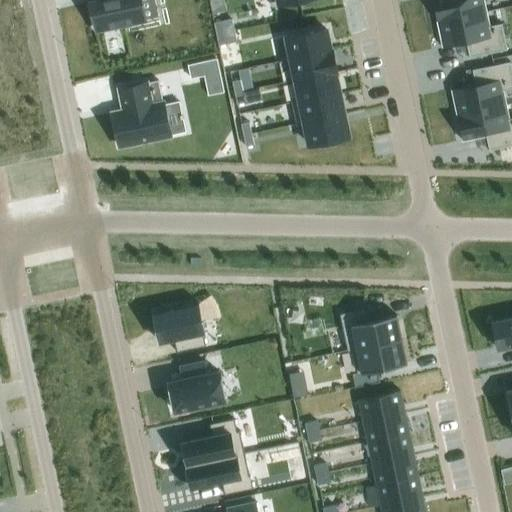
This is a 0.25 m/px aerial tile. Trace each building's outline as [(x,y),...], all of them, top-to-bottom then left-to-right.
[(103,0),(90,3),(92,13),(94,13),(98,29),(144,20),(139,0),(103,0)] [(431,0),(436,23),(485,12),(482,0),(431,0)] [(485,12),(436,23),(442,48),(465,43),(469,58),(507,50),(501,24),(488,26),(485,12)] [(221,22),(213,23),(216,35),(224,33),(221,22)] [(325,29),(286,37),(290,60),(330,51),(329,50),(325,29)] [(224,33),(216,35),(218,46),(226,44),(224,33)] [(330,51),(290,60),(295,81),(334,72),(334,73),(336,73),(331,50),(329,50),(330,51)] [(474,85),(451,90),(456,116),(505,105),(502,91),(511,89),(511,75),(509,62),(471,70),(474,85)] [(334,72),(295,81),(299,101),(299,102),(339,93),(338,91),(334,73),(334,72)] [(240,80),(231,82),(234,93),(242,92),(240,80)] [(123,111),(112,114),(119,147),(169,136),(158,81),(119,89),(123,111)] [(299,101),(291,102),(296,126),(304,124),(304,123),(343,115),(339,96),(338,91),(339,93),(299,102),(299,101)] [(242,92),(234,93),(236,105),(244,103),(242,92)] [(505,105),(456,116),(462,141),(485,136),(488,151),(511,145),(511,118),(508,119),(505,105)] [(343,115),(304,123),(304,124),(309,145),(348,137),(343,115)] [(248,123),(240,124),(243,136),(251,134),(248,123)] [(251,134),(243,136),(245,147),(253,145),(251,134)] [(162,311),(153,313),(160,342),(173,339),(176,352),(204,346),(202,333),(203,333),(196,304),(179,308),(178,304),(162,307),(162,311)] [(364,309),(339,314),(347,352),(351,351),(351,350),(401,339),(396,315),(366,321),(364,309)] [(511,318),(491,323),(497,349),(511,345),(511,318)] [(401,339),(351,350),(351,351),(356,373),(352,374),(355,387),(379,382),(376,370),(406,364),(401,339)] [(181,379),(168,382),(174,411),(224,400),(218,371),(206,374),(203,361),(179,366),(181,379)] [(305,385),(291,388),(293,398),(307,395),(305,385)] [(399,390),(357,399),(362,421),(403,412),(399,390)] [(403,412),(362,421),(366,442),(408,433),(403,412)] [(211,436),(181,443),(186,466),(244,454),(239,431),(235,431),(233,419),(208,424),(211,436)] [(316,421),(304,423),(306,433),(318,431),(316,421)] [(318,431),(306,433),(309,443),(320,440),(318,431)] [(408,433),(366,442),(371,463),(412,454),(408,433)] [(186,466),(191,489),(221,483),(224,495),(252,489),(249,475),(248,475),(244,454),(186,466)] [(412,454),(371,463),(375,484),(417,475),(412,454)] [(325,463),(313,466),(315,475),(327,473),(325,463)] [(327,473),(315,475),(317,485),(329,483),(327,473)] [(417,475),(375,484),(380,505),(421,496),(417,475)] [(424,511),(421,496),(380,505),(381,511),(424,511)] [(226,511),(256,511),(255,502),(226,508),(226,511)]
